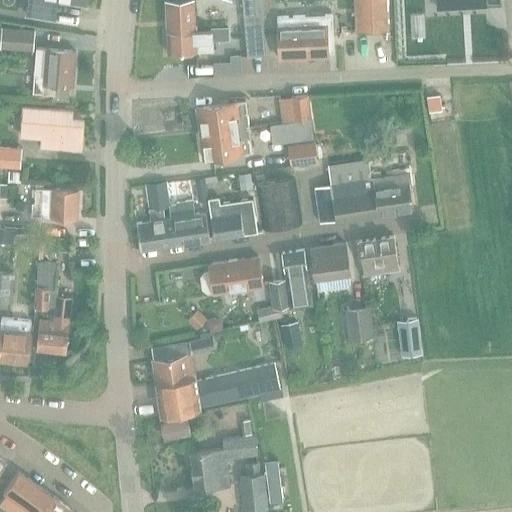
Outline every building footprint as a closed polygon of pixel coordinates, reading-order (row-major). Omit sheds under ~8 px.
[(28,0),(26,14),(54,18),(56,0),(63,0),(86,4),(86,0),(28,0)] [(193,0),(164,0),(167,53),(213,51),(213,39),(228,39),(227,27),(211,28),(211,29),(195,30),(193,0)] [(259,0),(243,0),(248,55),(264,54),(259,0)] [(387,0),(354,0),(356,30),(389,29),(387,0)] [(439,0),(440,9),(488,5),(487,3),(503,2),(503,0),(439,0)] [(325,22),(307,23),(306,16),(276,17),(277,56),(326,54),(325,22)] [(2,47),(34,49),(35,29),(3,27),(2,47)] [(348,37),(349,61),(392,58),(391,34),(348,37)] [(36,48),(32,92),(43,93),(53,94),(52,99),(68,100),(70,85),(74,86),(77,51),(47,49),(36,48)] [(294,120),(302,119),(310,118),(307,94),(290,96),(294,120)] [(429,111),(441,109),(439,94),(427,96),(429,111)] [(199,132),(248,126),(245,100),(196,107),(199,132)] [(41,147),(80,150),(82,119),(64,118),(65,110),(23,106),(21,135),(41,137),(41,147)] [(310,118),(302,119),(305,138),(307,137),(308,142),(288,144),(291,164),(316,161),(310,118)] [(248,126),(199,132),(203,158),(242,153),(251,152),(250,140),(248,126)] [(0,163),(20,165),(22,146),(0,144),(0,163)] [(385,184),(374,185),(372,173),(405,168),(403,153),(365,158),(328,163),(331,184),(314,186),(319,223),(409,209),(406,181),(398,182),(397,176),(384,178),(385,184)] [(194,177),(197,201),(207,200),(204,176),(194,177)] [(254,185),(261,231),(300,225),(293,179),(254,185)] [(140,252),(173,246),(169,219),(168,219),(163,181),(146,184),(149,208),(148,208),(150,222),(135,224),(140,252)] [(169,219),(173,246),(207,241),(203,213),(195,215),(193,198),(175,201),(176,203),(169,204),(165,181),(163,181),(168,219),(169,219)] [(52,187),(35,187),(34,202),(31,202),(31,215),(51,216),(77,217),(78,188),(52,187)] [(252,197),(220,203),(219,196),(207,198),(214,240),(242,235),(258,232),(252,197)] [(357,242),(362,273),(396,267),(391,236),(357,242)] [(311,249),(317,290),(347,286),(350,282),(344,244),(311,249)] [(289,317),(276,319),(280,347),(304,343),(300,321),(293,322),(291,308),(311,305),(303,250),(280,254),(284,280),(289,317)] [(238,291),(238,292),(248,290),(247,289),(262,286),(257,257),(208,265),(209,273),(203,274),(200,279),(202,291),(207,294),(212,294),(213,295),(238,291)] [(50,288),(55,288),(57,262),(37,261),(34,307),(48,308),(50,288)] [(0,299),(12,300),(13,272),(0,271),(0,299)] [(257,321),(276,319),(289,317),(284,280),(269,282),(273,308),(256,311),(257,321)] [(69,321),(71,302),(59,301),(57,320),(40,318),(37,349),(66,352),(69,321)] [(345,308),(348,338),(373,335),(370,305),(345,308)] [(0,332),(0,359),(27,362),(30,332),(32,320),(2,316),(0,332)] [(396,320),(401,355),(422,352),(417,317),(396,320)] [(196,365),(186,367),(184,355),(214,349),(212,337),(153,348),(159,382),(153,383),(160,416),(199,408),(198,405),(278,390),(273,365),(199,379),(196,365)] [(161,421),(163,436),(187,432),(185,418),(161,421)] [(190,451),(194,488),(229,484),(226,459),(243,457),(241,435),(222,437),(223,447),(190,451)] [(264,473),(258,474),(257,462),(245,463),(246,476),(239,477),(243,511),(268,508),(264,473)] [(70,511),(72,509),(54,496),(18,470),(4,490),(7,492),(0,501),(0,503),(12,511),(70,511)]
